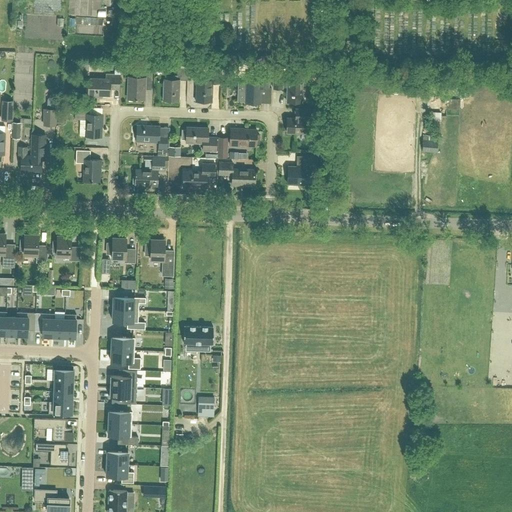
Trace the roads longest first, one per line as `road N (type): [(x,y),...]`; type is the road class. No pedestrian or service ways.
road 1 (residential): [(267,217),(271,117),(115,110),(110,211)]
road 2 (unclassified): [(219,511),(229,215)]
road 3 (tertiary): [(511,226),(267,217)]
road 4 (residential): [(86,511),(91,354)]
